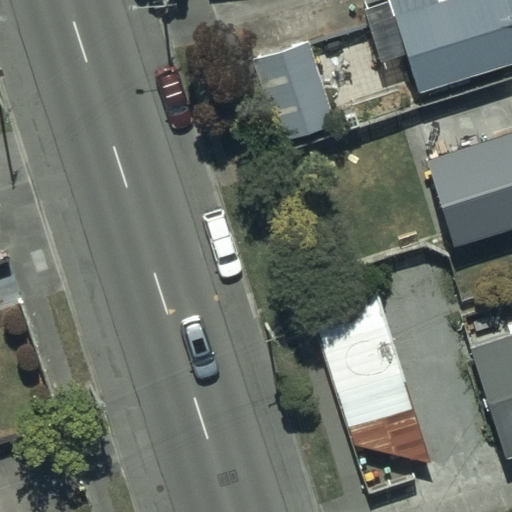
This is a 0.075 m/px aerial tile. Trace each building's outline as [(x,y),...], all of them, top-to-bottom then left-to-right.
[(511,0),(382,0),(409,89),(419,86),(421,93),(466,79),(464,71),(511,56),(511,0)] [(326,122),(297,39),(245,57),(273,140),(326,122)] [(511,99),(508,101),(511,114),(511,126),(419,153),(445,242),(511,222),(511,99)] [(340,311),(308,321),(360,488),(409,473),(404,460),(422,455),(370,287),(336,297),(340,311)] [(511,327),(459,343),(494,456),(511,450),(511,327)]
